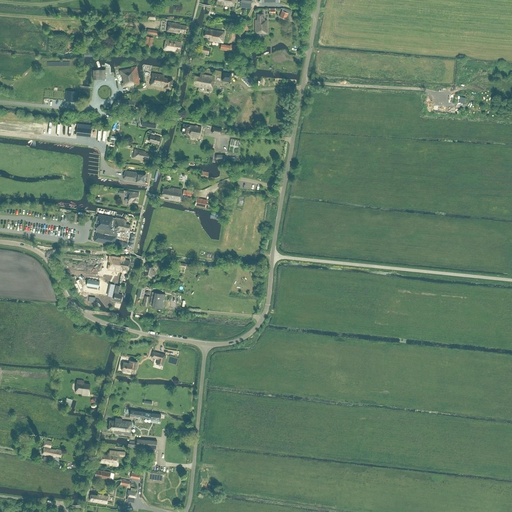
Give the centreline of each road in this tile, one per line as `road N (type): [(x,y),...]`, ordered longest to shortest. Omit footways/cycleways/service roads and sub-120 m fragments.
road 1 (unclassified): [(271,256),(318,0)]
road 2 (unclassified): [(511,280),(271,256)]
road 3 (unclassified): [(205,343),(84,314),(44,257)]
road 4 (unclassified): [(185,511),(205,343)]
road 5 (track): [(311,82),(442,97)]
road 6 (unclassified): [(205,343),(237,340),(257,325),(271,256)]
